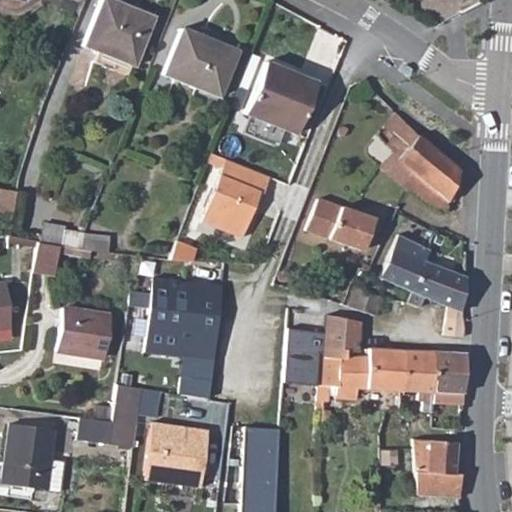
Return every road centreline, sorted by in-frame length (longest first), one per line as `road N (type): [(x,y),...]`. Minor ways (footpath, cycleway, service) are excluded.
road 1 (unknown): [(366,18),(216,396)]
road 2 (residential): [(497,87),(482,405)]
road 3 (residential): [(497,87),(466,83),(337,0)]
